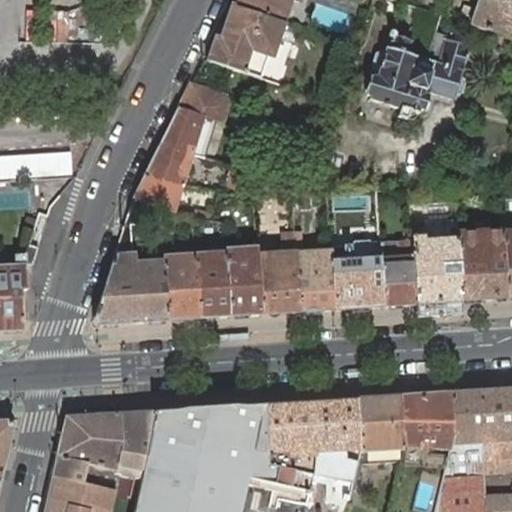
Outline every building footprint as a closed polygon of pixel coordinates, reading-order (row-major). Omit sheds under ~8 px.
[(236,0),(234,7),(284,24),(291,1),(300,3),(301,0),(236,0)] [(469,26),(511,40),(511,4),(498,0),(472,0),(478,2),(469,26)] [(271,60),(284,24),(234,7),(231,6),(220,39),(215,37),(206,62),(258,79),(266,58),(271,60)] [(461,72),(469,48),(445,40),(446,38),(434,34),(425,62),(416,58),(405,55),(409,42),(391,36),(386,50),(385,49),(384,53),(382,52),(375,56),(372,67),(375,73),(378,74),(376,79),(372,78),(368,81),(365,92),(366,97),(370,99),(369,101),(398,110),(396,118),(405,120),(408,113),(417,115),(418,111),(422,112),(425,110),(428,100),(426,97),(423,95),(424,92),(453,101),(455,95),(458,95),(462,93),(464,83),(463,79),(460,78),(462,72),(461,72)] [(190,86),(178,109),(205,118),(221,123),(227,105),(224,97),(190,86)] [(178,109),(160,145),(193,156),(205,118),(178,109)] [(160,145),(144,176),(183,189),(184,187),(193,156),(160,145)] [(226,194),(236,196),(243,168),(232,165),(226,194)] [(159,208),(175,214),(182,193),(183,189),(144,176),(133,198),(159,208)] [(207,197),(208,191),(184,187),(183,189),(182,193),(192,195),(207,197)] [(192,195),(182,193),(175,214),(185,216),(192,195)] [(96,326),(166,321),(163,264),(133,265),(132,256),(130,226),(160,225),(159,208),(133,198),(133,200),(114,258),(93,322),(96,326)] [(457,238),(456,222),(410,224),(411,239),(411,241),(412,256),(415,305),(460,302),(456,240),(457,238)] [(505,299),(511,298),(511,230),(510,231),(506,234),(502,235),(505,299)] [(295,245),(294,232),(280,233),(281,254),(289,253),(288,245),(295,245)] [(505,299),(502,235),(481,236),(477,232),(464,234),(460,237),(457,238),(456,240),(460,302),(505,299)] [(373,256),(372,245),(369,241),(353,242),(349,247),(349,257),(373,256)] [(383,307),(415,305),(412,256),(411,241),(396,242),(396,244),(397,258),(379,259),(383,307)] [(396,244),(379,245),(379,255),(379,259),(397,258),(396,244)] [(261,315),(299,313),(296,255),(295,253),(295,245),(288,245),(289,253),(281,254),(257,255),(261,315)] [(379,255),(379,245),(372,245),(373,256),(349,257),(349,247),(344,246),(345,258),(331,258),(334,310),(383,307),(379,259),(379,255)] [(34,248),(25,246),(23,257),(24,266),(30,265),(34,248)] [(229,317),(261,315),(257,255),(256,250),(245,251),(241,248),(230,249),(227,252),(225,252),(226,255),(229,317)] [(331,258),(330,253),(324,253),(320,249),(305,251),(302,255),(296,255),(299,313),(334,310),(331,258)] [(198,319),(229,317),(226,255),(214,255),(211,254),(198,254),(195,256),(194,257),(198,319)] [(166,321),(198,319),(194,257),(182,258),(179,256),(166,256),(164,259),(163,259),(163,264),(166,321)] [(0,332),(22,331),(20,291),(25,290),(24,266),(23,257),(13,258),(13,267),(0,267),(0,332)] [(511,389),(479,392),(481,446),(482,461),(483,476),(511,473),(511,389)] [(479,392),(450,393),(453,437),(449,451),(443,481),(439,509),(438,511),(485,511),(485,496),(483,476),(482,461),(481,446),(479,392)] [(450,393),(399,396),(404,447),(412,447),(449,451),(453,437),(450,393)] [(362,465),(400,462),(402,452),(404,447),(399,396),(357,399),(361,448),(350,490),(355,491),(362,465)] [(331,493),(348,498),(350,490),(361,448),(357,399),(312,402),(316,449),(314,472),(331,471),(331,493)] [(312,402),(263,405),(269,466),(297,474),(313,478),(314,472),(316,449),(312,402)] [(300,507),(306,508),(309,494),(313,478),(297,474),(269,466),(263,405),(156,412),(156,414),(141,480),(133,511),(239,511),(245,485),(282,494),(291,496),(302,499),(300,507)] [(156,412),(127,414),(115,474),(119,475),(141,480),(156,414),(156,412)] [(65,418),(52,478),(115,492),(119,475),(115,474),(127,414),(65,418)] [(10,421),(0,421),(0,481),(13,425),(10,421)] [(110,511),(115,492),(52,478),(44,511),(110,511)] [(511,511),(511,496),(485,496),(485,511),(511,511)]
